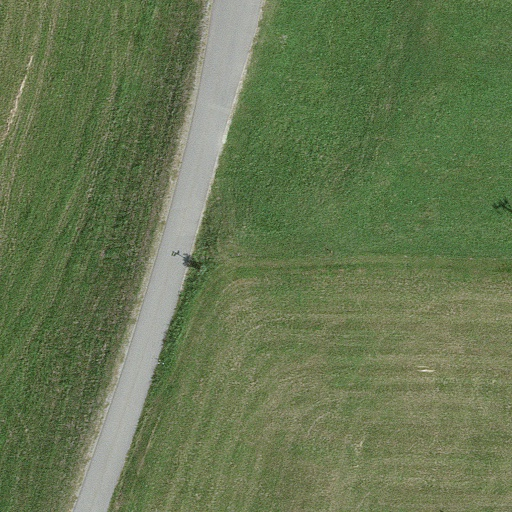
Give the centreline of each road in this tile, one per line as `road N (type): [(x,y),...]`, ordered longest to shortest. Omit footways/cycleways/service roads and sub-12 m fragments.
road 1 (track): [(180,245),(511,261)]
road 2 (unclassified): [(180,245),(89,511)]
road 3 (unclassified): [(180,245),(236,0)]
